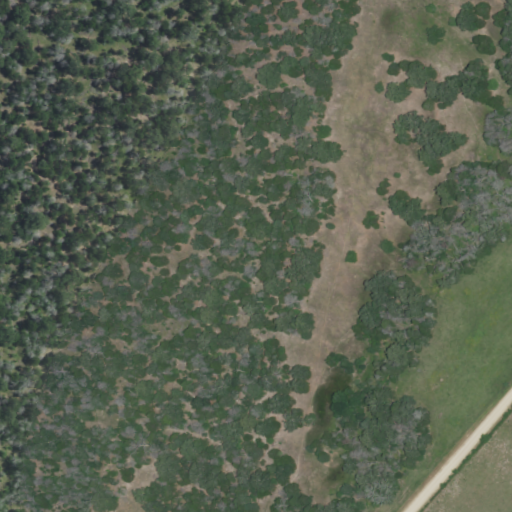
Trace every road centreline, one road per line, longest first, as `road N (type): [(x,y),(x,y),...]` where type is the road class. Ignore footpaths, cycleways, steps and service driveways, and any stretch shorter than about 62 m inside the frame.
road 1 (residential): [(511,277),(378,306),(280,216),(116,152),(0,179)]
road 2 (residential): [(403,511),(511,388)]
